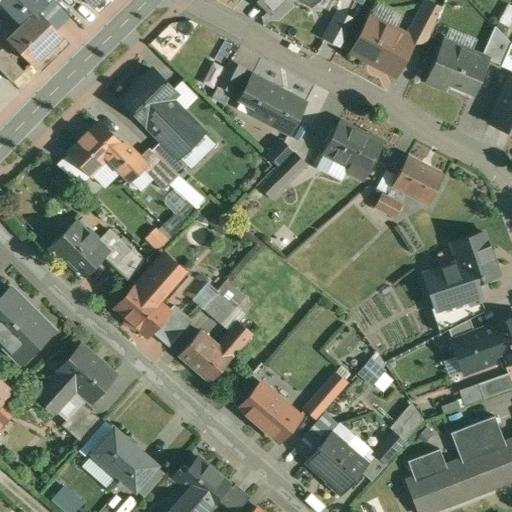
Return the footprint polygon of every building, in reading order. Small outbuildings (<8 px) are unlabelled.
[(49,0),(0,0),(23,25),(39,10),(49,0)] [(259,0),(270,11),(281,0),(259,0)] [(427,1),(410,32),(428,42),(441,8),(427,1)] [(23,25),(9,39),(33,63),(62,35),(39,10),(23,25)] [(415,40),(371,16),(353,50),(397,74),(415,40)] [(499,29),(488,54),(503,61),(511,42),(499,29)] [(488,59),(445,40),(428,80),(446,88),(449,82),(474,93),(488,59)] [(511,42),(503,61),(501,66),(511,70),(511,42)] [(24,71),(2,48),(0,50),(0,68),(13,82),(24,71)] [(231,61),(219,84),(232,91),(244,68),(231,61)] [(153,69),(143,79),(142,78),(134,86),(135,87),(122,99),(146,123),(172,99),(177,93),(153,69)] [(306,102),(252,74),(240,99),(256,107),(253,114),(290,134),(306,102)] [(511,77),(491,122),(511,131),(511,77)] [(172,99),(146,123),(162,140),(178,157),(179,156),(204,132),(172,99)] [(366,134),(340,121),(324,153),(349,166),(347,171),(363,180),(384,141),(367,132),(366,134)] [(99,122),(69,151),(93,175),(109,159),(131,180),(143,168),(146,165),(139,157),(124,142),(121,145),(99,122)] [(282,138),(267,153),(280,165),(295,151),(282,138)] [(162,140),(152,150),(149,148),(178,174),(188,165),(179,156),(178,157),(162,140)] [(178,174),(149,148),(139,157),(146,165),(143,168),(164,190),(173,180),(178,175),(178,174)] [(280,165),(259,186),(272,199),(307,164),(295,151),(280,165)] [(445,175),(408,156),(393,185),(429,204),(445,175)] [(187,182),(178,175),(173,180),(182,188),(187,182)] [(402,204),(383,193),(376,206),(395,216),(402,204)] [(88,233),(76,220),(49,247),(63,260),(67,257),(85,274),(84,275),(85,276),(104,257),(110,251),(99,240),(90,231),(88,233)] [(130,250),(109,229),(99,240),(110,251),(104,257),(114,266),(130,250)] [(485,232),(453,243),(459,264),(426,275),(437,306),(437,308),(469,298),(471,303),(481,299),(482,299),(477,282),(499,274),(485,232)] [(144,264),(130,250),(114,266),(128,280),(144,264)] [(165,253),(117,308),(128,318),(126,321),(135,329),(137,326),(148,335),(169,310),(158,301),(185,270),(165,253)] [(209,283),(195,300),(204,308),(218,292),(209,283)] [(10,286),(0,296),(0,336),(12,348),(13,347),(24,358),(21,361),(22,362),(54,330),(10,286)] [(236,307),(218,292),(204,308),(222,324),(236,307)] [(469,298),(437,308),(437,306),(432,308),(441,333),(486,310),(481,299),(471,303),(469,298)] [(193,320),(178,307),(155,334),(170,347),(193,320)] [(511,318),(491,326),(491,327),(478,331),(478,332),(484,346),(487,345),(491,355),(501,351),(505,364),(511,361),(511,318)] [(219,345),(201,330),(180,354),(212,382),(232,358),(232,357),(253,333),(239,321),(219,345)] [(478,332),(456,340),(461,355),(484,346),(478,332)] [(114,374),(82,346),(59,372),(60,372),(39,395),(55,410),(76,387),(91,400),(114,374)] [(358,374),(372,387),(390,368),(376,355),(358,374)] [(337,372),(306,408),(306,409),(317,418),(348,382),(337,372)] [(511,378),(510,373),(479,384),(484,398),(511,388),(511,378)] [(0,404),(14,390),(0,377),(0,404)] [(251,416),(272,392),(260,381),(239,405),(251,416)] [(301,417),(272,392),(251,416),(280,441),(301,417)] [(104,421),(82,402),(62,425),(84,444),(104,421)] [(492,415),(449,432),(460,460),(504,443),(492,415)] [(369,449),(340,424),(332,434),(367,464),(372,458),(365,453),(369,449)] [(146,457),(114,429),(94,452),(96,454),(89,462),(103,475),(110,466),(126,480),(141,463),(146,457)] [(394,431),(374,454),(375,454),(386,463),(406,441),(394,431)] [(332,434),(331,432),(307,460),(329,480),(327,482),(341,495),(362,472),(368,465),(367,464),(332,434)] [(511,439),(504,443),(460,460),(433,471),(446,505),(511,479),(511,439)] [(372,458),(367,464),(368,465),(362,472),(372,481),(387,463),(386,463),(375,454),(372,458)] [(199,457),(179,481),(189,490),(169,511),(203,511),(208,507),(208,508),(230,483),(199,457)] [(141,463),(126,480),(135,488),(150,472),(141,463)] [(236,484),(221,501),(233,511),(238,511),(251,497),(236,484)]
